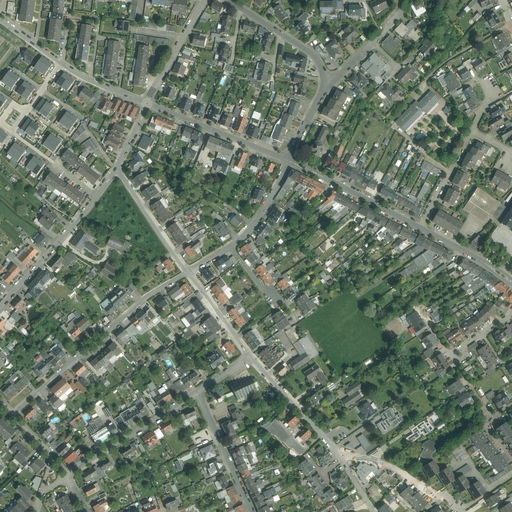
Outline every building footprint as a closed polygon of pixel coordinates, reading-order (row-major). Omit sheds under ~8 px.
[(180,0),(173,0),(172,8),(172,11),(179,12),(180,0)] [(187,1),(180,0),(179,12),(186,13),(187,1)] [(332,3),(325,4),(324,2),(322,2),(321,4),(320,4),(320,11),(322,11),(322,14),(331,14),(331,15),(335,15),(335,10),(342,10),(342,0),(334,0),(334,3),(332,3)] [(384,0),(377,0),(370,4),(375,14),(388,8),(384,0)] [(34,3),(22,1),(21,8),(33,10),(34,3)] [(223,6),(214,1),(211,8),(210,8),(211,9),(218,12),(219,13),(220,13),(223,6)] [(420,2),(411,7),(417,17),(426,12),(420,2)] [(279,5),(274,9),(275,10),(277,13),(282,8),(279,5)] [(63,7),(54,6),(54,9),(55,9),(54,13),(63,15),(64,8),(63,7)] [(360,6),(345,6),(345,13),(346,13),(346,16),(361,16),(361,9),(360,9),(360,6)] [(33,10),(21,8),(20,15),(32,17),(33,10)] [(285,13),(282,8),(277,13),(275,14),(282,22),(288,16),(285,13)] [(210,15),(205,12),(201,19),(207,21),(210,15)] [(306,12),(298,19),(301,23),(301,22),(303,25),(306,23),(304,21),(309,17),(306,12)] [(54,13),(53,13),(53,16),(54,16),(53,20),(62,21),(63,15),(54,13)] [(493,15),(486,19),(491,29),(500,23),(495,14),(493,15)] [(32,17),(20,15),(19,22),(31,23),(32,17)] [(232,17),(224,16),(222,24),(230,26),(232,17)] [(53,20),(52,20),(49,41),(59,42),(62,21),(53,20)] [(129,23),(120,21),(120,22),(116,21),(115,27),(119,28),(118,31),(119,31),(119,32),(122,32),(127,32),(129,23)] [(250,23),(245,22),(243,30),(247,31),(247,32),(254,34),(256,26),(249,24),(250,23)] [(303,25),(301,22),(301,23),(296,27),(299,31),(300,31),(303,35),(308,31),(303,25)] [(407,27),(402,23),(394,30),(401,37),(404,33),(408,37),(410,35),(416,41),(420,37),(418,35),(420,32),(417,30),(415,32),(412,29),(413,28),(410,24),(407,27)] [(230,26),(222,24),(220,32),(228,34),(230,26)] [(85,26),(82,25),(81,32),(91,34),(92,27),(85,26)] [(349,26),(343,31),(342,30),(338,34),(341,37),(342,36),(345,39),(349,43),(352,40),(353,41),(354,40),(354,39),(358,35),(349,26)] [(263,28),(260,27),(258,33),(263,34),(263,37),(264,37),(265,35),(266,35),(267,30),(263,29),(263,28)] [(91,34),(81,32),(80,39),(90,41),(91,34)] [(503,34),(493,40),(495,44),(497,43),(500,49),(500,50),(503,48),(509,45),(505,39),(506,38),(503,34)] [(266,35),(265,35),(264,37),(263,43),(270,45),(272,37),(266,35)] [(390,35),(382,44),(389,50),(393,45),(396,48),(399,44),(394,39),(390,35)] [(200,37),(195,36),(193,44),(202,46),(203,42),(204,42),(205,39),(205,38),(200,37)] [(90,41),(80,39),(79,46),(89,48),(90,41)] [(349,43),(345,39),(341,43),(345,49),(350,44),(349,43)] [(120,43),(110,41),(109,48),(119,50),(120,43)] [(335,41),(326,47),(326,49),(325,49),(329,54),(330,53),(335,60),(341,55),(336,48),(339,46),(335,41)] [(428,42),(427,42),(424,45),(424,46),(425,47),(423,48),(422,48),(420,50),(420,51),(423,54),(424,56),(427,58),(428,58),(430,56),(432,56),(435,52),(433,51),(436,48),(430,41),(429,42),(428,42)] [(270,45),(263,43),(261,48),(261,52),(268,53),(270,45)] [(229,46),(222,45),(220,53),(227,55),(229,46)] [(89,48),(79,46),(77,60),(87,61),(89,48)] [(149,47),(139,46),(138,53),(148,54),(149,47)] [(109,48),(108,55),(118,57),(119,50),(109,48)] [(183,53),(190,56),(192,52),(185,48),(183,53)] [(35,56),(27,50),(23,56),(22,57),(22,58),(25,60),(26,59),(31,62),(35,56)] [(505,51),(500,54),(502,59),(504,58),(504,57),(508,55),(505,51)] [(148,54),(138,53),(137,60),(147,61),(148,54)] [(227,55),(220,53),(218,61),(226,63),(227,55)] [(374,53),(365,62),(362,65),(373,77),(381,69),(386,65),(374,53)] [(508,55),(504,57),(504,58),(505,60),(500,63),(503,67),(508,64),(509,66),(511,63),(511,54),(511,53),(508,55)] [(118,57),(108,55),(107,62),(117,63),(118,57)] [(307,60),(287,55),(285,61),(297,64),(296,68),(300,69),(304,70),(304,69),(307,60)] [(34,68),(40,72),(47,61),(42,57),(37,64),(34,68)] [(147,61),(137,60),(136,66),(146,68),(147,61)] [(473,64),(472,65),(473,67),(477,72),(485,67),(482,63),(480,60),(473,64)] [(47,61),(40,72),(45,76),(48,72),(53,65),(47,61)] [(117,63),(107,62),(106,69),(116,70),(117,63)] [(270,64),(261,62),(261,63),(259,71),(267,73),(268,69),(269,69),(270,64)] [(420,66),(415,62),(411,66),(416,71),(420,66)] [(182,66),(177,64),(173,72),(182,76),(186,67),(182,66)] [(136,66),(134,66),(133,73),(135,73),(145,75),(146,68),(136,66)] [(407,67),(396,77),(403,84),(410,77),(412,79),(416,76),(414,73),(409,68),(407,67)] [(466,68),(458,73),(463,80),(470,76),(467,70),(466,68)] [(116,70),(106,69),(105,76),(109,76),(115,77),(116,70)] [(1,82),(7,86),(14,75),(9,71),(4,78),(1,82)] [(267,73),(259,71),(257,81),(265,83),(267,77),(266,77),(267,73)] [(386,72),(382,77),(386,81),(390,76),(386,72)] [(56,84),(62,88),(69,77),(64,73),(59,80),(56,84)] [(145,75),(135,73),(134,82),(133,86),(143,87),(145,75)] [(360,74),(357,78),(355,75),(349,82),(359,91),(368,81),(360,74)] [(14,75),(7,86),(12,89),(15,85),(19,79),(14,75)] [(452,75),(443,80),(450,92),(455,89),(460,87),(452,75)] [(69,77),(62,88),(67,92),(75,81),(69,77)] [(302,79),(301,78),(299,83),(299,87),(306,88),(308,80),(302,79)] [(17,93),(22,96),(30,86),(24,82),(19,89),(17,93)] [(382,85),(376,92),(378,94),(381,91),(384,88),(382,85)] [(393,92),(386,85),(384,88),(381,91),(378,94),(383,98),(386,95),(391,101),(401,91),(397,87),(393,92)] [(30,86),(22,96),(27,100),(30,96),(35,89),(30,86)] [(351,90),(346,86),(343,93),(348,96),(351,90)] [(306,88),(299,87),(297,95),(304,97),(306,88)] [(463,91),(463,92),(468,100),(474,97),(475,96),(470,87),(463,91)] [(72,95),(71,96),(75,99),(77,96),(81,90),(77,88),(72,95)] [(85,88),(82,92),(81,90),(77,96),(88,104),(91,99),(94,95),(85,88)] [(172,90),(167,88),(164,97),(172,100),(176,92),(172,90)] [(329,103),(341,110),(348,97),(348,96),(343,93),(337,90),(333,100),(331,99),(329,103)] [(428,93),(419,103),(416,100),(395,122),(405,131),(424,112),(427,114),(438,103),(440,100),(431,91),(428,93)] [(98,101),(102,97),(96,93),(94,95),(91,99),(97,103),(98,101)] [(468,100),(466,101),(471,110),(472,110),(479,106),(474,97),(468,100)] [(50,113),(53,107),(50,105),(43,99),(39,105),(50,113)] [(106,100),(103,99),(101,103),(98,109),(102,112),(102,113),(108,116),(110,111),(111,109),(114,104),(113,104),(106,100)] [(116,99),(113,104),(114,104),(111,109),(116,112),(121,102),(116,99)] [(183,99),(179,109),(188,112),(192,102),(183,99)] [(127,104),(121,102),(116,112),(122,115),(122,114),(127,104)] [(300,105),(293,102),(290,109),(298,112),(301,105),(300,105)] [(132,106),(127,103),(127,104),(122,114),(127,116),(132,106)] [(341,110),(329,103),(327,108),(325,107),(322,114),(336,121),(341,110)] [(205,108),(197,104),(193,114),(201,117),(205,108)] [(497,107),(489,111),(494,119),(500,115),(506,112),(502,106),(501,104),(497,107)] [(46,118),(50,113),(39,105),(35,110),(42,115),(46,118)] [(132,106),(127,116),(126,118),(127,118),(127,119),(131,121),(132,119),(133,119),(135,115),(138,109),(132,106)] [(209,115),(207,120),(214,122),(219,111),(212,108),(209,115)] [(238,118),(237,122),(238,122),(245,125),(247,121),(243,119),(247,110),(243,108),(242,110),(238,118)] [(298,112),(290,109),(287,115),(293,117),(295,118),(298,112)] [(15,111),(11,116),(15,119),(19,114),(15,111)] [(59,123),(65,127),(72,116),(67,112),(62,119),(59,123)] [(287,115),(286,114),(283,121),(291,124),(293,117),(287,115)] [(494,119),(488,123),(492,130),(504,124),(504,123),(500,115),(494,119)] [(72,116),(65,127),(70,130),(72,127),(78,120),(72,116)] [(166,120),(157,116),(156,119),(154,124),(156,125),(156,127),(155,129),(161,131),(163,128),(166,120)] [(228,118),(224,116),(220,125),(228,128),(232,119),(228,118)] [(36,132),(39,127),(36,124),(29,119),(25,124),(36,132)] [(174,123),(166,120),(163,128),(167,129),(171,131),(174,125),(174,123)] [(291,124),(283,121),(280,127),(286,130),(288,130),(291,124)] [(245,125),(238,122),(237,122),(234,131),(242,134),(244,128),(245,125)] [(344,125),(338,122),(335,130),(336,131),(339,132),(340,132),(344,125)] [(252,125),(248,136),(256,139),(260,130),(255,128),(257,124),(253,123),(252,125)] [(25,124),(21,130),(28,135),(32,138),(36,132),(25,124)] [(507,129),(499,133),(503,141),(508,139),(511,135),(511,128),(511,127),(511,126),(507,129)] [(116,128),(113,127),(111,132),(121,137),(123,132),(123,131),(116,128)] [(280,127),(279,127),(276,133),(284,136),(286,130),(280,127)] [(194,131),(185,128),(182,136),(191,139),(194,131)] [(323,128),(316,143),(315,142),(312,146),(310,150),(314,152),(313,154),(318,156),(320,152),(321,152),(323,149),(321,148),(322,146),(321,145),(328,130),(323,128)] [(202,135),(194,131),(191,139),(195,141),(199,142),(202,135)] [(420,142),(426,135),(422,131),(416,138),(420,142)] [(121,137),(111,132),(108,137),(118,142),(121,137)] [(284,136),(276,133),(273,140),(274,140),(279,142),(281,143),(284,136)] [(43,145),(48,149),(56,138),(51,134),(43,145)] [(138,147),(146,151),(148,146),(150,147),(154,140),(144,135),(138,147)] [(200,146),(200,144),(204,135),(202,135),(199,142),(195,141),(194,143),(200,146)] [(8,136),(3,143),(6,145),(9,141),(11,138),(8,136)] [(108,137),(104,144),(110,147),(115,149),(116,150),(120,143),(118,142),(108,137)] [(56,138),(48,149),(54,153),(61,142),(56,138)] [(223,143),(214,139),(211,147),(219,150),(223,143)] [(333,145),(326,141),(323,147),(331,150),(333,145)] [(7,154),(13,158),(20,147),(15,143),(7,154)] [(234,147),(223,143),(219,150),(219,152),(230,157),(231,157),(232,154),(234,147)] [(484,146),(478,143),(475,149),(483,154),(485,155),(488,149),(489,148),(484,146)] [(20,147),(13,158),(18,162),(26,151),(20,147)] [(211,158),(207,157),(211,149),(206,147),(202,156),(200,162),(213,167),(215,163),(216,159),(211,157),(211,158)] [(483,154),(475,149),(473,148),(470,154),(478,159),(480,160),(483,154)] [(196,153),(187,149),(184,156),(193,159),(194,157),(195,157),(196,153)] [(73,154),(67,150),(66,152),(62,157),(61,158),(67,162),(73,154)] [(238,157),(236,161),(234,166),(241,169),(242,167),(245,160),(247,155),(240,152),(238,157),(234,156),(238,157)] [(141,159),(137,153),(133,156),(136,160),(129,165),(133,171),(144,163),(141,159)] [(330,153),(324,165),(329,168),(334,159),(332,159),(334,155),(333,155),(333,154),(330,153)] [(478,159),(470,154),(468,153),(465,160),(474,164),(475,165),(478,159)] [(73,154),(67,162),(72,167),(79,158),(73,154)] [(348,163),(346,166),(342,174),(348,177),(352,169),(354,166),(352,164),(355,158),(351,156),(348,163)] [(26,167),(32,171),(39,161),(34,157),(26,167)] [(261,160),(254,157),(250,166),(258,169),(260,164),(261,160)] [(79,158),(72,167),(78,171),(83,164),(84,163),(84,162),(84,163),(83,162),(78,159),(79,159),(79,158)] [(340,163),(334,159),(329,168),(336,171),(340,163)] [(474,164),(465,160),(461,166),(470,170),(474,164)] [(39,161),(32,171),(37,175),(45,165),(39,161)] [(274,166),(267,163),(264,171),(265,171),(271,174),(274,166)] [(346,166),(340,163),(336,171),(342,174),(346,166)] [(427,163),(424,170),(430,173),(433,166),(427,163)] [(83,164),(78,171),(77,172),(84,177),(90,169),(83,164)] [(440,171),(433,167),(431,172),(438,175),(440,171)] [(100,177),(90,169),(84,177),(94,185),(97,180),(100,177)] [(356,171),(352,169),(348,177),(355,180),(358,173),(359,172),(356,171)] [(300,174),(292,170),(288,178),(296,182),(300,174)] [(141,174),(132,180),(135,184),(135,183),(138,187),(146,181),(144,178),(149,175),(147,171),(142,175),(141,174)] [(461,172),(459,171),(456,177),(466,183),(469,177),(467,175),(461,172)] [(494,177),(491,182),(492,182),(498,185),(504,175),(497,172),(496,172),(494,177)] [(49,175),(45,180),(51,184),(56,177),(51,173),(49,175)] [(361,174),(358,173),(355,180),(361,184),(365,176),(361,174)] [(306,177),(300,174),(296,182),(299,184),(302,185),(306,177)] [(498,185),(498,186),(506,190),(511,179),(504,175),(498,185)] [(369,179),(365,176),(361,184),(367,187),(371,180),(369,179)] [(62,181),(56,177),(51,184),(56,189),(62,181)] [(312,181),(306,177),(302,185),(305,187),(308,188),(312,181)] [(466,183),(456,177),(453,183),(454,184),(460,187),(463,188),(466,183)] [(288,178),(286,183),(282,189),(287,192),(287,193),(294,184),(296,182),(288,178)] [(373,181),(371,180),(367,187),(374,191),(378,183),(373,181)] [(62,181),(56,189),(62,193),(63,192),(67,185),(62,181)] [(318,184),(312,181),(308,188),(312,190),(314,192),(318,184)] [(67,185),(63,192),(68,196),(74,188),(68,184),(67,185)] [(325,187),(318,184),(314,192),(317,193),(321,195),(325,187)] [(149,187),(155,196),(159,193),(153,185),(149,187)] [(388,188),(383,186),(379,194),(386,197),(390,189),(388,188)] [(155,196),(149,187),(142,192),(148,201),(155,196)] [(68,196),(74,200),(80,193),(74,188),(68,196)] [(500,204),(478,188),(468,202),(469,202),(464,209),(484,223),(489,215),(491,217),(500,204)] [(263,192),(256,189),(252,199),(254,199),(258,201),(259,201),(263,192)] [(282,189),(279,194),(284,197),(287,192),(282,189)] [(391,190),(390,189),(386,197),(392,200),(396,193),(391,190)] [(453,190),(449,189),(446,195),(456,200),(459,194),(458,193),(453,190)] [(310,192),(306,198),(309,200),(314,192),(312,190),(311,192),(310,192)] [(421,190),(416,199),(417,199),(420,201),(425,192),(421,190)] [(332,191),(328,200),(329,200),(332,202),(333,201),(337,193),(332,191)] [(80,193),(74,200),(79,204),(78,205),(79,205),(80,203),(84,198),(85,197),(80,193)] [(342,196),(337,193),(333,201),(336,202),(339,204),(342,196)] [(400,195),(396,193),(392,200),(398,203),(402,196),(400,195)] [(456,200),(446,195),(443,201),(445,202),(451,205),(452,206),(456,200)] [(342,196),(339,204),(334,208),(335,210),(338,213),(345,207),(348,199),(342,196)] [(404,197),(402,196),(398,203),(404,207),(408,199),(404,197)] [(289,210),(295,203),(290,199),(284,206),(289,210)] [(348,199),(345,207),(348,209),(351,210),(355,203),(348,199)] [(413,201),(408,199),(404,207),(411,210),(414,202),(413,201)] [(159,201),(152,206),(154,211),(155,210),(158,215),(165,210),(159,201)] [(332,202),(326,207),(328,209),(332,206),(336,202),(333,201),(332,202)] [(416,203),(414,202),(411,210),(418,214),(422,206),(416,203)] [(364,207),(355,203),(351,210),(357,213),(364,207)] [(500,204),(491,217),(501,224),(510,211),(500,204)] [(338,213),(333,217),(335,220),(348,209),(345,207),(338,213)] [(364,207),(357,213),(366,218),(370,211),(364,207)] [(501,224),(511,232),(511,207),(510,211),(501,224)] [(278,210),(274,208),(268,218),(269,218),(276,222),(281,213),(278,211),(278,210)] [(56,217),(48,209),(43,214),(45,216),(51,222),(52,222),(55,218),(56,217)] [(165,210),(158,215),(164,223),(171,218),(172,217),(170,213),(168,214),(165,210)] [(439,210),(432,222),(438,225),(445,214),(439,210)] [(371,211),(370,211),(366,218),(370,220),(372,221),(376,214),(371,211)] [(376,214),(372,221),(375,223),(378,224),(382,217),(376,214)] [(451,217),(445,214),(438,225),(444,229),(451,217)] [(237,215),(231,222),(238,228),(244,222),(237,215)] [(348,215),(341,221),(344,225),(351,218),(348,215)] [(51,222),(45,216),(40,221),(39,222),(43,225),(48,230),(53,224),(52,222),(51,222)] [(388,220),(382,217),(378,224),(384,227),(388,220)] [(451,217),(444,229),(450,232),(457,221),(451,217)] [(43,225),(39,222),(40,221),(36,218),(33,221),(41,228),(43,225)] [(276,222),(269,218),(266,223),(272,227),(276,224),(277,223),(276,222)] [(395,224),(389,221),(385,228),(386,229),(390,231),(395,224)] [(457,221),(450,232),(456,236),(463,225),(457,221)] [(221,222),(214,227),(217,232),(224,227),(221,222)] [(403,228),(395,223),(395,224),(390,231),(399,235),(403,228)] [(175,224),(168,228),(174,237),(181,232),(175,224)] [(272,231),(263,224),(256,232),(259,235),(260,235),(261,236),(264,233),(267,235),(268,234),(269,235),(272,231)] [(224,227),(217,232),(219,235),(221,234),(224,238),(230,233),(225,226),(224,227)] [(403,228),(399,235),(407,239),(411,232),(403,228)] [(386,229),(378,236),(381,240),(384,237),(385,236),(388,233),(390,231),(386,229)] [(81,230),(70,244),(80,252),(84,247),(87,242),(91,238),(81,230)] [(181,232),(174,237),(180,246),(187,241),(181,232)] [(190,238),(192,241),(200,235),(198,232),(190,238)] [(419,236),(411,232),(407,239),(415,243),(419,236)] [(200,235),(192,241),(194,243),(198,240),(204,236),(202,233),(200,235)] [(476,241),(478,241),(484,235),(481,233),(474,239),(476,241)] [(107,234),(101,243),(107,246),(111,235),(107,234)] [(124,241),(111,235),(107,246),(120,251),(124,241)] [(261,236),(260,235),(259,235),(257,238),(258,238),(264,243),(267,241),(261,236)] [(42,236),(36,243),(42,248),(48,241),(42,236)] [(426,240),(419,236),(415,243),(419,246),(422,247),(426,240)] [(11,238),(10,239),(19,248),(21,247),(16,242),(17,242),(14,239),(13,240),(11,238)] [(476,241),(474,239),(469,245),(475,251),(480,245),(476,241)] [(191,245),(195,251),(198,249),(202,245),(198,240),(194,243),(191,245)] [(432,243),(426,240),(422,247),(424,248),(428,250),(432,243)] [(124,253),(129,243),(124,241),(120,251),(124,253)] [(99,250),(89,242),(87,242),(84,247),(95,255),(99,250)] [(403,242),(397,247),(399,249),(401,250),(406,245),(403,242)] [(435,254),(440,257),(444,249),(432,243),(428,250),(435,254)] [(247,244),(241,249),(246,257),(252,252),(247,244)] [(191,245),(184,250),(190,258),(197,254),(195,251),(191,245)] [(27,248),(26,247),(16,257),(20,260),(25,254),(29,250),(27,248)] [(29,250),(25,254),(31,259),(38,253),(32,247),(31,247),(29,250)] [(422,247),(413,253),(415,256),(423,251),(423,250),(424,248),(422,247)] [(453,254),(444,249),(440,257),(442,258),(449,262),(453,254)] [(70,252),(63,259),(64,260),(61,263),(67,268),(77,257),(70,252)] [(254,254),(252,252),(246,257),(252,264),(258,259),(254,254)] [(432,257),(431,258),(427,252),(409,264),(410,266),(406,269),(404,267),(400,270),(401,272),(400,273),(405,281),(431,263),(440,257),(435,254),(432,257)] [(20,260),(19,260),(25,266),(31,259),(25,254),(20,260)] [(59,255),(52,262),(57,267),(61,263),(64,260),(63,259),(59,255)] [(227,257),(215,264),(220,272),(228,267),(228,266),(231,264),(233,263),(230,259),(229,260),(227,257)] [(440,257),(431,263),(434,268),(440,264),(438,262),(441,260),(442,258),(440,257)] [(175,268),(168,259),(162,263),(169,272),(175,268)] [(470,263),(463,259),(459,266),(466,270),(470,263)] [(120,268),(108,260),(100,272),(113,280),(120,268)] [(52,262),(51,262),(48,266),(55,272),(58,268),(57,267),(52,262)] [(21,271),(13,263),(7,270),(9,272),(15,277),(21,271)] [(271,263),(267,267),(265,269),(268,272),(274,267),(271,263)] [(477,267),(470,263),(466,270),(471,273),(472,273),(477,267)] [(262,264),(256,269),(261,277),(268,272),(265,269),(262,264)] [(445,264),(433,272),(435,275),(447,267),(445,264)] [(483,271),(477,267),(472,273),(476,276),(478,278),(483,271)] [(214,277),(208,268),(202,273),(208,281),(211,279),(214,277)] [(319,274),(324,281),(328,278),(323,271),(319,274)] [(491,276),(483,271),(478,278),(483,281),(484,280),(491,276)] [(9,272),(2,279),(8,284),(15,277),(9,272)] [(268,272),(261,277),(267,284),(273,280),(273,279),(271,276),(268,272)] [(472,273),(471,273),(465,277),(464,276),(461,278),(460,279),(465,285),(472,280),(476,276),(472,273)] [(46,280),(40,275),(33,283),(38,288),(46,280)] [(491,276),(484,280),(488,283),(496,278),(492,275),(491,276)] [(467,291),(483,281),(478,278),(472,280),(465,285),(464,286),(467,291)] [(496,278),(488,283),(494,287),(501,282),(496,278)] [(226,285),(221,279),(216,283),(218,284),(221,289),(226,285)] [(277,284),(283,291),(289,286),(287,283),(284,279),(277,284)] [(485,285),(488,283),(484,280),(483,281),(467,291),(466,291),(469,296),(473,293),(485,285)] [(508,288),(501,282),(494,287),(496,289),(503,294),(504,293),(508,288)] [(490,289),(494,287),(488,283),(485,285),(484,286),(485,288),(478,293),(478,294),(473,297),(474,299),(490,289)] [(186,284),(180,288),(183,292),(187,297),(192,292),(193,292),(186,284)] [(218,284),(211,289),(217,297),(223,292),(224,291),(228,288),(226,285),(221,289),(218,284)] [(88,295),(90,293),(89,292),(92,290),(93,291),(94,290),(90,286),(84,291),(88,295)] [(289,286),(283,291),(288,299),(295,294),(289,286)] [(179,287),(173,292),(172,291),(168,294),(172,300),(183,292),(181,289),(180,289),(179,287)] [(125,293),(122,290),(116,295),(124,303),(129,298),(126,295),(125,293)] [(35,296),(30,291),(25,296),(30,301),(35,296)] [(193,293),(183,301),(185,304),(188,301),(195,296),(193,292),(192,292),(193,293)] [(223,292),(217,297),(222,304),(228,299),(229,299),(223,292)] [(511,294),(509,292),(507,294),(504,293),(503,294),(502,296),(510,303),(511,300),(511,293),(511,294)] [(229,299),(228,299),(232,304),(240,298),(237,293),(229,299)] [(116,295),(109,301),(111,303),(117,310),(124,303),(116,295)] [(299,299),(295,301),(300,308),(301,308),(301,307),(309,302),(305,295),(304,295),(299,299)] [(162,296),(158,299),(159,299),(154,302),(158,307),(158,306),(161,309),(168,304),(164,298),(162,296)] [(195,296),(188,301),(191,305),(192,304),(192,303),(198,299),(195,296)] [(19,297),(12,305),(17,310),(25,302),(19,297)] [(240,298),(232,304),(234,306),(242,300),(240,298)] [(104,309),(111,303),(109,301),(107,299),(100,305),(104,309)] [(206,310),(198,299),(192,303),(192,304),(197,311),(195,313),(197,316),(201,314),(206,310)] [(309,302),(301,307),(301,308),(303,311),(302,311),(305,315),(309,313),(316,308),(311,300),(309,302)] [(188,301),(185,304),(181,307),(184,310),(191,305),(188,301)] [(494,305),(489,302),(486,306),(495,313),(498,309),(494,305)] [(117,310),(111,303),(104,309),(110,316),(117,310)] [(440,309),(436,303),(430,307),(433,313),(437,310),(440,309)] [(495,313),(486,306),(483,310),(492,317),(495,313)] [(235,308),(228,313),(234,320),(240,315),(241,315),(244,313),(245,312),(243,308),(238,311),(235,308)] [(157,317),(150,309),(146,312),(147,313),(146,314),(142,311),(136,316),(142,323),(145,321),(149,326),(152,322),(157,317)] [(433,313),(431,314),(434,318),(440,314),(437,310),(433,313)] [(492,317),(483,310),(479,313),(487,322),(490,319),(488,318),(489,317),(488,316),(489,315),(491,316),(492,317)] [(193,312),(182,321),(187,328),(190,325),(191,325),(194,323),(203,316),(201,314),(197,316),(195,313),(194,313),(193,312)] [(275,315),(272,317),(277,324),(285,318),(280,312),(275,315)] [(408,321),(418,315),(416,312),(410,316),(406,319),(407,319),(408,321)] [(21,313),(16,318),(20,322),(24,317),(21,313)] [(249,320),(244,313),(241,315),(246,323),(249,320)] [(402,322),(407,319),(406,319),(410,316),(407,313),(400,318),(402,322)] [(487,322),(479,313),(476,317),(481,325),(482,325),(480,323),(481,322),(482,323),(483,322),(485,324),(487,322)] [(440,314),(434,318),(436,322),(441,319),(440,318),(443,316),(441,314),(440,314)] [(240,315),(234,320),(239,327),(246,323),(241,315),(240,315)] [(412,327),(422,321),(418,315),(408,321),(412,327)] [(136,316),(130,321),(136,328),(139,326),(142,323),(136,316)] [(481,325),(476,317),(471,319),(477,328),(481,325)] [(220,330),(212,318),(209,321),(208,320),(205,323),(210,330),(211,330),(211,331),(212,330),(214,334),(215,333),(220,330)] [(277,324),(276,324),(281,331),(290,325),(285,318),(277,324)] [(477,328),(471,319),(467,322),(473,332),(476,330),(475,329),(477,328)] [(83,320),(76,326),(81,333),(88,327),(83,320)] [(422,329),(425,326),(422,321),(412,327),(416,332),(416,333),(422,329)] [(473,332),(467,322),(461,326),(466,334),(467,335),(470,333),(471,334),(473,332)] [(210,330),(205,323),(201,325),(207,333),(210,330)] [(76,326),(69,332),(75,339),(81,333),(76,326)] [(295,326),(290,329),(293,334),(295,333),(298,331),(295,326)] [(123,328),(114,335),(119,341),(120,340),(125,336),(128,333),(125,331),(123,328)] [(189,330),(183,334),(187,339),(194,334),(191,329),(189,330)] [(254,330),(251,331),(244,336),(249,343),(256,338),(260,335),(255,329),(254,330)] [(293,334),(290,329),(285,332),(293,345),(298,341),(293,334)] [(416,333),(416,332),(414,333),(416,337),(424,332),(422,329),(416,333)] [(498,330),(496,332),(496,333),(493,335),(497,342),(501,340),(504,339),(503,338),(506,336),(507,336),(504,332),(502,329),(499,331),(498,330)] [(207,333),(205,335),(210,342),(215,339),(218,337),(218,336),(215,333),(214,334),(212,330),(211,331),(211,330),(210,330),(207,333)] [(457,331),(456,330),(451,333),(457,342),(460,340),(459,340),(462,338),(461,337),(457,331)] [(318,355),(306,336),(300,340),(295,333),(293,334),(298,341),(304,350),(310,360),(318,355)] [(446,336),(449,341),(452,345),(453,344),(454,344),(457,342),(451,333),(446,336)] [(431,335),(423,340),(429,349),(437,344),(431,335)] [(128,339),(125,336),(120,340),(124,344),(129,340),(128,339)] [(256,338),(249,343),(254,349),(261,344),(256,338)] [(298,341),(293,345),(299,353),(304,350),(298,341)] [(6,347),(10,350),(15,345),(11,342),(6,347)] [(229,342),(223,346),(229,355),(235,350),(229,342)] [(266,346),(261,349),(263,352),(268,347),(269,348),(274,344),(271,342),(266,346)] [(476,342),(468,347),(470,351),(478,346),(476,342)] [(114,343),(108,348),(115,355),(116,357),(122,352),(114,343)] [(485,346),(478,351),(480,355),(480,356),(483,361),(492,355),(485,346)] [(263,352),(259,355),(260,357),(261,356),(264,359),(272,352),(269,348),(268,347),(263,352)] [(66,355),(59,348),(54,353),(56,356),(59,360),(60,360),(66,355)] [(115,355),(109,348),(103,353),(109,360),(115,355)] [(431,349),(425,353),(424,353),(427,358),(435,354),(431,349)] [(301,357),(290,364),(295,370),(310,360),(304,350),(299,353),(301,357)] [(45,351),(44,352),(46,354),(42,358),(45,362),(49,358),(47,357),(49,355),(50,356),(52,356),(50,354),(48,355),(45,351)] [(264,359),(263,360),(264,361),(265,360),(267,363),(276,356),(272,352),(264,359)] [(109,360),(103,353),(96,359),(103,366),(109,360)] [(134,361),(127,353),(124,355),(131,363),(134,361)] [(218,353),(215,356),(214,355),(214,356),(211,358),(211,357),(210,358),(211,359),(210,359),(208,359),(208,361),(207,361),(208,362),(208,364),(209,364),(213,370),(217,367),(217,368),(218,367),(221,365),(222,365),(221,364),(225,361),(224,361),(219,353),(218,353)] [(436,367),(446,361),(441,354),(432,360),(436,367)] [(52,356),(50,356),(49,355),(47,357),(49,358),(45,362),(50,368),(57,362),(54,358),(52,356)] [(492,355),(483,361),(489,369),(493,366),(497,364),(492,355)] [(276,356),(267,363),(270,366),(269,367),(270,368),(279,360),(276,356)] [(30,367),(33,365),(37,361),(35,358),(28,364),(30,367)] [(103,366),(96,359),(90,364),(96,371),(97,371),(99,368),(102,371),(105,368),(103,366)] [(446,361),(436,367),(438,369),(439,370),(441,372),(447,368),(450,366),(446,361)] [(50,368),(45,362),(38,368),(43,374),(50,368)] [(81,364),(73,371),(78,376),(86,369),(81,364)] [(284,367),(283,365),(276,371),(281,376),(288,369),(286,366),(285,366),(284,367)] [(317,365),(305,372),(310,380),(316,376),(322,385),(328,382),(317,365)] [(489,369),(485,371),(488,375),(496,370),(493,366),(489,369)] [(447,368),(441,372),(442,373),(440,374),(442,377),(450,372),(447,368)] [(86,369),(78,376),(80,379),(83,376),(83,377),(89,372),(86,369)] [(19,370),(4,383),(6,385),(9,383),(12,381),(18,375),(22,379),(24,376),(19,370)] [(195,372),(188,377),(194,384),(200,379),(195,372)] [(22,379),(15,385),(12,381),(9,383),(14,388),(8,394),(10,397),(26,383),(29,387),(32,385),(24,376),(22,379)] [(194,384),(188,377),(186,378),(182,381),(183,383),(187,389),(194,384)] [(255,378),(231,386),(230,384),(238,402),(237,400),(259,387),(260,388),(255,377),(254,377),(255,378)] [(84,383),(81,379),(78,381),(84,388),(89,384),(86,381),(84,383)] [(63,380),(57,385),(63,392),(69,387),(70,386),(69,386),(63,380)] [(459,380),(447,388),(450,393),(451,392),(453,395),(458,391),(460,390),(459,390),(463,388),(461,385),(462,384),(459,380)] [(78,381),(76,383),(83,394),(86,392),(78,381)] [(181,385),(179,381),(173,385),(178,392),(180,390),(182,392),(187,389),(183,383),(181,385)] [(349,387),(345,390),(345,391),(349,397),(342,401),(343,402),(344,401),(347,405),(354,400),(354,401),(357,399),(357,400),(362,397),(358,391),(362,387),(358,381),(349,387)] [(153,382),(147,385),(152,392),(153,391),(157,389),(153,382)] [(6,385),(1,390),(6,395),(8,394),(14,388),(9,383),(6,385)] [(63,392),(57,385),(51,390),(56,395),(61,401),(67,396),(63,392)] [(167,391),(161,395),(166,403),(172,399),(167,391)] [(268,393),(261,398),(267,407),(275,402),(268,393)] [(316,393),(310,398),(315,404),(323,398),(320,395),(319,396),(316,393)] [(504,393),(501,395),(499,395),(496,397),(496,398),(495,399),(493,400),(498,408),(502,406),(505,404),(505,403),(509,401),(506,397),(507,396),(507,395),(505,393),(504,393)] [(468,394),(457,401),(462,408),(473,401),(468,394)] [(61,401),(56,395),(50,400),(55,405),(52,407),(55,410),(57,408),(59,411),(62,410),(64,408),(65,405),(61,401)] [(157,397),(154,399),(159,407),(166,403),(161,395),(157,397)] [(49,408),(41,399),(36,403),(47,416),(52,412),(52,411),(49,408)] [(374,412),(367,402),(360,407),(364,413),(359,416),(362,421),(366,418),(366,419),(372,416),(375,413),(374,412)] [(123,414),(125,418),(132,413),(125,403),(124,404),(124,405),(121,407),(124,412),(123,414)] [(149,413),(142,403),(136,406),(138,409),(143,417),(149,413)] [(52,407),(51,406),(49,408),(52,411),(52,412),(55,415),(57,413),(55,410),(52,407)] [(32,407),(24,414),(29,420),(36,413),(36,412),(32,407)] [(111,416),(107,408),(103,410),(108,418),(111,416)] [(194,408),(184,413),(185,414),(187,419),(197,415),(194,408)] [(138,409),(132,413),(136,421),(143,417),(138,409)] [(242,421),(237,409),(230,412),(234,420),(230,421),(232,426),(242,421)] [(389,409),(385,412),(387,416),(383,419),(384,420),(378,423),(384,431),(388,428),(388,427),(391,425),(393,428),(393,427),(403,420),(403,421),(404,420),(399,414),(393,418),(391,416),(392,415),(389,409)] [(377,410),(374,412),(375,413),(372,416),(374,419),(380,415),(377,410)] [(292,428),(300,419),(292,411),(284,420),(292,428)] [(132,413),(125,418),(130,425),(136,421),(132,413)] [(185,414),(177,417),(181,422),(187,419),(185,414)] [(8,426),(1,419),(0,420),(0,432),(1,434),(8,426)] [(105,426),(100,419),(94,423),(98,430),(105,426)] [(269,420),(262,426),(271,438),(275,434),(280,441),(285,437),(284,435),(287,433),(275,419),(271,423),(269,420)] [(93,421),(89,424),(91,426),(87,429),(93,438),(93,437),(100,433),(98,430),(94,423),(93,421)] [(171,421),(162,426),(164,429),(166,433),(175,427),(171,421)] [(235,434),(232,426),(230,421),(221,425),(227,438),(235,434)] [(424,421),(411,430),(413,434),(406,439),(409,444),(412,442),(413,442),(416,440),(420,437),(419,435),(422,434),(424,436),(433,430),(433,429),(432,430),(429,425),(427,427),(424,421)] [(511,433),(505,423),(496,429),(505,443),(506,442),(511,451),(511,433)] [(114,424),(107,429),(112,437),(119,432),(114,424)] [(48,425),(40,432),(45,438),(49,442),(54,437),(50,433),(53,431),(48,425)] [(305,425),(296,434),(299,437),(297,439),(302,444),(313,434),(305,425)] [(8,426),(1,434),(8,440),(10,438),(15,432),(8,426)] [(112,437),(107,429),(100,433),(105,441),(112,437)] [(480,430),(470,437),(478,450),(480,449),(488,443),(480,430)] [(100,433),(93,437),(98,445),(105,441),(100,433)] [(151,433),(142,439),(144,442),(146,445),(155,439),(151,433)] [(363,433),(357,437),(366,454),(377,448),(374,444),(370,446),(363,433)] [(83,440),(90,447),(94,443),(87,436),(83,440)] [(57,442),(52,446),(55,449),(62,443),(59,440),(57,442)] [(428,441),(422,444),(421,448),(425,450),(425,451),(426,451),(425,453),(422,452),(420,456),(422,456),(422,455),(423,456),(424,456),(427,455),(428,456),(435,451),(433,447),(435,443),(428,441)] [(15,445),(11,450),(17,455),(24,447),(18,442),(15,445)] [(350,451),(354,448),(350,442),(346,445),(350,451)] [(490,442),(488,443),(480,449),(488,461),(490,460),(498,455),(498,454),(490,442)] [(134,443),(121,452),(124,458),(125,457),(127,460),(129,458),(128,456),(138,450),(134,443)] [(249,443),(243,446),(247,455),(251,453),(248,446),(249,445),(249,443)] [(65,444),(57,451),(62,457),(70,450),(70,449),(65,444)] [(469,456),(461,444),(450,450),(458,462),(463,459),(469,456)] [(211,446),(204,449),(208,458),(215,455),(211,446)] [(17,455),(14,458),(20,463),(21,464),(25,459),(28,457),(27,456),(29,452),(24,447),(17,455)] [(323,451),(321,447),(317,450),(319,454),(316,456),(322,465),(327,462),(332,458),(325,450),(323,451)] [(84,454),(79,448),(74,452),(78,456),(77,456),(79,458),(84,454)] [(239,448),(231,452),(235,460),(242,457),(243,456),(239,448)] [(71,449),(70,449),(70,450),(62,457),(67,462),(69,464),(72,462),(75,459),(74,459),(77,456),(78,456),(74,452),(71,449)] [(378,452),(377,450),(370,456),(380,459),(381,456),(383,454),(380,449),(379,449),(380,450),(378,452)] [(243,456),(242,457),(245,463),(251,460),(256,457),(255,455),(256,455),(254,451),(251,453),(247,455),(243,456)] [(498,455),(490,460),(498,473),(508,466),(500,453),(498,454),(498,455)] [(242,457),(235,460),(238,467),(245,463),(242,457)] [(34,458),(29,463),(28,464),(32,466),(37,460),(34,458)] [(29,463),(25,459),(21,464),(20,463),(25,468),(28,464),(29,463)] [(109,459),(99,465),(101,466),(103,471),(112,465),(109,459)] [(305,459),(299,464),(299,465),(297,467),(296,468),(298,471),(299,472),(310,464),(307,459),(306,460),(305,459)] [(32,466),(31,467),(38,473),(44,466),(38,460),(37,460),(32,466)] [(180,460),(175,462),(179,471),(183,469),(180,460)] [(218,461),(211,464),(216,474),(222,471),(218,461)] [(433,461),(423,468),(430,479),(437,474),(440,472),(433,461)] [(245,463),(238,467),(240,473),(248,469),(245,463)] [(370,468),(366,464),(365,464),(364,463),(363,465),(361,463),(358,466),(368,475),(371,471),(374,474),(375,474),(378,470),(375,467),(374,467),(372,465),(370,468)] [(209,472),(206,473),(208,476),(205,477),(206,481),(211,478),(210,476),(216,474),(211,464),(208,465),(207,466),(209,472)] [(310,464),(299,472),(302,476),(303,475),(304,476),(306,474),(307,475),(313,470),(309,465),(310,464)] [(468,465),(455,473),(458,478),(463,475),(471,470),(468,465)] [(511,467),(510,465),(508,466),(498,473),(488,480),(491,484),(511,470),(511,467)] [(103,471),(101,466),(98,468),(99,470),(103,477),(106,475),(103,471)] [(368,475),(358,466),(356,468),(358,470),(356,472),(357,473),(356,473),(361,478),(360,479),(361,481),(365,485),(368,482),(368,481),(365,478),(368,475)] [(94,468),(82,475),(87,482),(98,475),(97,472),(94,468)] [(440,472),(437,474),(445,486),(452,482),(455,480),(447,468),(440,472)] [(248,469),(240,473),(243,478),(250,475),(249,472),(248,469)] [(389,475),(388,475),(385,472),(384,473),(379,478),(378,479),(382,483),(385,480),(392,486),(397,481),(395,478),(394,479),(392,477),(391,477),(389,475)] [(342,474),(340,475),(339,473),(337,474),(332,478),(333,479),(339,487),(341,485),(344,489),(348,486),(345,482),(347,480),(342,474)] [(315,476),(309,481),(313,486),(322,480),(318,474),(315,476)] [(250,475),(243,478),(246,484),(253,481),(252,478),(250,475)] [(470,486),(463,475),(458,478),(455,480),(452,482),(460,493),(468,488),(470,486)] [(229,486),(225,476),(218,479),(223,489),(229,486)] [(322,480),(313,486),(316,492),(323,487),(326,485),(322,480)] [(253,481),(246,484),(248,490),(256,486),(255,484),(253,481)] [(486,493),(478,481),(470,486),(468,488),(476,500),(486,493)] [(406,487),(401,482),(397,486),(403,491),(406,487)] [(173,498),(164,501),(167,508),(177,504),(175,499),(176,498),(174,493),(170,483),(164,486),(166,488),(165,489),(167,494),(169,492),(173,498)] [(368,490),(367,491),(370,494),(370,495),(372,497),(371,498),(372,499),(376,503),(382,496),(375,489),(377,487),(374,484),(372,486),(368,490)] [(27,487),(26,486),(24,488),(21,485),(19,486),(18,487),(19,488),(16,490),(22,497),(24,498),(26,496),(29,499),(32,496),(31,496),(31,495),(33,493),(27,487)] [(94,485),(85,490),(88,496),(97,491),(94,485)] [(234,486),(219,493),(222,499),(229,495),(230,498),(238,495),(234,486)] [(256,486),(248,490),(251,496),(259,493),(257,489),(256,486)] [(279,486),(269,491),(270,493),(269,493),(270,496),(281,491),(279,486)] [(409,487),(400,494),(407,502),(409,501),(418,493),(416,494),(415,492),(414,493),(409,487)] [(327,492),(320,497),(325,503),(335,495),(331,489),(327,492)] [(269,491),(264,494),(264,495),(262,497),(261,498),(262,500),(270,496),(269,493),(270,493),(269,491)] [(259,493),(251,496),(255,504),(262,500),(261,498),(259,493)] [(418,493),(409,501),(417,511),(418,511),(424,507),(428,504),(418,493)] [(67,495),(59,500),(64,508),(72,503),(67,495)] [(238,495),(230,498),(233,504),(236,502),(240,500),(238,495)] [(493,495),(486,501),(490,508),(499,502),(497,498),(494,495),(493,495)] [(349,496),(335,505),(339,511),(345,507),(347,510),(352,507),(350,504),(353,503),(349,496)] [(24,498),(22,497),(17,502),(19,503),(26,511),(31,506),(28,503),(24,498)] [(233,507),(238,505),(236,502),(233,504),(230,498),(225,501),(229,509),(233,507)] [(269,500),(266,501),(267,503),(264,505),(265,507),(267,506),(275,502),(273,498),(270,499),(270,498),(268,499),(269,500)] [(151,507),(150,505),(149,503),(148,501),(147,499),(141,502),(142,503),(143,506),(145,511),(157,511),(155,506),(151,507)] [(262,500),(255,504),(258,511),(265,507),(264,505),(262,500)] [(99,504),(93,507),(96,511),(104,511),(105,511),(102,507),(108,504),(106,501),(99,504)] [(24,511),(26,511),(19,503),(14,508),(17,511),(24,511)] [(72,503),(64,508),(65,509),(62,510),(63,511),(75,511),(76,511),(72,503)] [(511,511),(511,505),(510,503),(500,510),(501,511),(511,511)]
